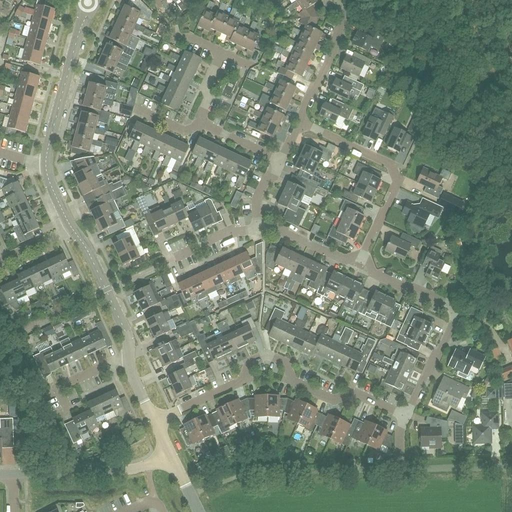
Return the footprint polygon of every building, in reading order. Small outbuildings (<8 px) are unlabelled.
[(3,0),(6,1),(3,6),(8,9),(13,0),(3,0)] [(37,0),(34,16),(52,21),(55,10),(46,7),(46,0),(44,0),(37,0)] [(150,0),(157,10),(162,6),(165,10),(170,7),(164,0),(150,0)] [(179,0),(172,0),(175,3),(176,3),(181,11),(185,8),(181,2),(180,2),(179,1),(180,0),(179,0)] [(299,0),(296,2),(288,8),(291,12),(299,6),(303,12),(299,14),(302,19),(319,17),(312,6),(318,2),(320,0),(299,0)] [(210,29),(216,16),(210,13),(214,4),(210,2),(205,11),(197,27),(204,30),(202,33),(207,36),(209,32),(210,29)] [(220,37),(221,34),(229,18),(222,15),(227,6),(222,3),(218,13),(216,16),(210,29),(216,32),(215,35),(220,37)] [(120,17),(136,24),(139,18),(148,22),(150,18),(141,14),(141,13),(125,6),(122,12),(118,11),(116,15),(120,17)] [(230,42),(239,23),(233,20),(238,11),(233,8),(229,18),(221,34),(227,37),(226,40),(230,42)] [(49,32),(52,21),(34,16),(31,27),(49,32)] [(145,29),(136,24),(120,17),(117,23),(113,21),(111,26),(114,28),(131,35),(134,29),(143,33),(145,29)] [(240,51),(241,47),(249,31),(243,28),(247,19),(242,17),(239,23),(230,42),(237,45),(235,49),(240,51)] [(301,37),(317,45),(320,38),(323,40),(325,35),(322,34),(314,30),(319,17),(302,19),(300,24),(306,27),(303,33),(294,28),(291,33),(301,37)] [(241,47),(247,50),(246,54),(251,56),(252,53),(260,36),(253,33),(258,24),(253,22),(249,31),(241,47)] [(166,27),(160,24),(156,34),(162,36),(166,27)] [(46,43),(49,32),(31,27),(28,38),(46,43)] [(122,48),(134,53),(140,40),(131,35),(114,28),(112,34),(108,32),(106,37),(109,39),(123,46),(122,48)] [(378,50),(384,37),(372,32),(369,38),(358,33),(352,44),(368,52),(371,46),(378,50)] [(9,33),(8,38),(6,44),(12,46),(15,35),(9,33)] [(320,46),(317,45),(301,37),(298,43),(289,39),(286,44),(295,48),(312,55),(315,49),(318,51),(320,46)] [(43,54),(46,43),(28,38),(25,49),(43,54)] [(134,53),(122,48),(121,51),(107,44),(104,51),(101,49),(98,54),(102,55),(118,63),(125,66),(127,67),(130,61),(134,53)] [(315,57),(312,55),(295,48),(293,54),(283,50),(281,55),(290,59),(307,66),(310,60),(313,62),(315,57)] [(40,66),(43,54),(25,49),(22,61),(40,66)] [(181,63),(196,70),(201,60),(185,52),(183,58),(174,54),(172,59),(180,63),(181,63)] [(371,60),(361,56),(362,55),(354,52),(351,58),(347,56),(341,68),(359,76),(364,65),(368,67),(371,60)] [(125,66),(118,63),(102,55),(99,61),(95,60),(93,65),(97,66),(113,74),(116,67),(125,72),(127,68),(127,67),(125,66)] [(310,68),(307,66),(290,59),(287,65),(278,61),(276,66),(281,68),(278,73),(292,80),(294,74),(302,78),(305,71),(308,73),(310,68)] [(192,81),(196,70),(181,63),(180,63),(178,69),(169,64),(167,69),(176,73),(192,81)] [(19,84),(37,88),(40,77),(22,72),(19,84)] [(171,84),(187,91),(192,81),(176,73),(173,79),(164,75),(161,73),(159,78),(164,80),(171,84)] [(364,85),(352,80),(344,76),(341,82),(336,80),(330,92),(347,99),(350,93),(358,97),(364,85)] [(86,95),(103,99),(105,93),(115,95),(118,84),(106,81),(104,87),(89,83),(87,90),(84,89),(82,94),(86,95)] [(275,92),(291,100),(294,94),(298,95),(300,90),(296,89),(280,81),(277,88),(268,83),(266,88),(275,92)] [(34,100),(37,88),(19,84),(16,95),(34,100)] [(166,94),(182,101),(187,91),(171,84),(168,89),(159,85),(157,90),(159,91),(166,94)] [(295,101),(291,100),(275,92),(272,98),(263,94),(261,99),(272,104),(286,111),(289,104),(292,106),(295,101)] [(161,104),(177,112),(182,101),(166,94),(163,100),(155,95),(152,100),(161,104)] [(31,111),(34,100),(16,95),(13,106),(31,111)] [(113,102),(103,99),(86,95),(84,101),(81,100),(79,106),(83,107),(98,111),(97,113),(109,117),(110,113),(100,111),(102,104),(112,107),(113,102)] [(270,109),(272,104),(261,99),(258,105),(267,109),(264,115),(255,111),(253,115),(262,120),(278,127),(281,121),(285,123),(287,118),(284,116),(270,109)] [(353,109),(340,103),(337,109),(325,104),(319,115),(336,123),(339,117),(348,121),(350,116),(353,118),(356,111),(353,110),(353,109)] [(132,113),(133,108),(123,105),(121,114),(130,117),(132,113)] [(28,122),(31,111),(13,106),(10,117),(28,122)] [(379,134),(384,137),(394,117),(395,113),(390,111),(388,115),(384,112),(383,115),(374,111),(362,136),(375,141),(379,134)] [(109,117),(97,113),(96,116),(81,112),(80,119),(76,118),(75,123),(78,124),(96,129),(97,122),(107,125),(109,117)] [(25,133),(28,122),(10,117),(7,128),(25,133)] [(417,135),(423,123),(420,122),(421,120),(414,117),(407,130),(409,131),(405,133),(395,129),(386,147),(399,153),(401,147),(408,150),(414,138),(413,137),(414,133),(417,135)] [(282,129),(278,127),(262,120),(259,126),(250,122),(248,126),(257,131),(273,138),(276,132),(280,133),(282,129)] [(140,144),(147,128),(137,123),(129,139),(135,142),(131,150),(136,153),(140,144)] [(105,131),(96,129),(78,124),(76,131),(73,130),(71,135),(75,136),(92,140),(94,134),(104,136),(105,131)] [(147,128),(140,144),(146,146),(142,155),(146,157),(150,149),(158,133),(147,128)] [(150,149),(156,151),(152,160),(157,162),(161,153),(168,137),(158,133),(150,149)] [(102,143),(92,140),(75,136),(73,142),(70,141),(68,146),(72,147),(72,148),(89,152),(91,145),(101,148),(102,143)] [(161,153),(166,156),(162,165),(167,167),(171,158),(178,142),(168,137),(161,153)] [(203,159),(210,144),(200,139),(192,154),(198,157),(194,166),(199,168),(203,159)] [(178,142),(171,158),(177,161),(172,170),(177,172),(181,163),(182,163),(189,147),(178,142)] [(213,164),(220,148),(210,144),(203,159),(208,162),(204,171),(209,173),(213,164)] [(300,157),(318,165),(321,159),(329,163),(334,152),(320,146),(317,151),(305,146),(300,157)] [(223,169),(231,153),(220,148),(213,164),(219,167),(215,176),(219,178),(223,169)] [(234,174),(241,158),(231,153),(223,169),(229,172),(225,181),(230,183),(234,174)] [(79,185),(96,178),(96,177),(101,175),(97,164),(94,157),(70,162),(75,174),(74,175),(79,185)] [(316,170),(318,165),(300,157),(295,168),(300,170),(298,175),(323,187),(326,182),(322,180),(318,178),(320,174),(319,172),(316,170)] [(234,174),(239,177),(235,185),(240,188),(244,179),(252,163),(241,158),(234,174)] [(358,184),(376,192),(381,181),(380,180),(383,175),(372,170),(358,164),(353,174),(361,178),(358,184)] [(438,199),(443,189),(438,187),(442,178),(423,169),(417,183),(426,187),(424,193),(438,199)] [(0,186),(6,199),(22,191),(18,182),(10,186),(7,180),(0,177),(0,186)] [(97,199),(112,192),(106,181),(99,184),(96,178),(79,185),(81,190),(80,190),(79,191),(81,196),(83,196),(93,191),(97,199)] [(201,191),(203,187),(192,182),(190,186),(201,191)] [(303,182),(300,188),(288,182),(283,193),(301,202),(309,206),(316,189),(311,186),(312,184),(308,182),(307,184),(303,182)] [(371,203),(376,192),(358,184),(355,190),(351,188),(349,193),(344,191),(342,196),(356,203),(359,198),(371,203)] [(10,208),(26,201),(22,191),(6,199),(10,208)] [(112,192),(97,199),(100,207),(91,211),(96,222),(119,211),(114,201),(115,200),(112,192)] [(171,206),(178,223),(188,218),(187,216),(188,216),(184,208),(179,197),(176,192),(172,193),(177,204),(171,206)] [(301,202),(283,193),(278,205),(288,209),(282,220),(298,228),(306,212),(298,208),(301,202)] [(161,211),(169,227),(178,223),(171,206),(166,196),(162,198),(167,208),(161,211)] [(444,208),(428,201),(422,198),(419,204),(413,205),(408,203),(403,213),(410,217),(408,223),(410,224),(410,225),(410,226),(410,227),(410,228),(410,229),(410,230),(411,231),(412,232),(413,233),(414,233),(415,234),(416,234),(417,234),(418,234),(419,234),(420,233),(422,233),(422,232),(423,231),(424,230),(422,229),(429,215),(438,219),(444,208)] [(458,213),(463,203),(452,198),(447,208),(458,213)] [(197,212),(205,228),(215,223),(211,216),(217,213),(211,201),(209,199),(204,201),(207,207),(197,212)] [(359,229),(365,217),(360,215),(363,208),(356,205),(345,200),(340,211),(345,213),(342,221),(359,229)] [(14,217),(31,210),(26,201),(10,208),(14,217)] [(155,224),(159,232),(169,227),(161,211),(159,206),(149,211),(148,210),(142,213),(149,227),(155,224)] [(205,228),(197,212),(195,208),(189,211),(187,207),(184,208),(188,216),(187,216),(188,218),(195,233),(205,228)] [(19,226),(35,219),(31,210),(14,217),(19,226)] [(119,211),(96,222),(101,232),(107,229),(109,235),(125,228),(118,212),(119,211)] [(19,226),(13,229),(17,238),(19,244),(26,241),(23,236),(30,232),(39,228),(35,219),(19,226)] [(342,221),(338,228),(333,225),(328,236),(339,241),(346,244),(349,238),(354,240),(359,229),(342,221)] [(118,242),(113,245),(118,255),(135,247),(131,237),(136,235),(133,229),(126,232),(116,236),(119,242),(118,242)] [(30,232),(23,236),(26,241),(33,237),(30,232)] [(420,242),(408,236),(408,235),(402,233),(399,241),(392,237),(385,251),(404,260),(411,246),(417,249),(420,242)] [(356,253),(359,250),(352,244),(349,247),(356,253)] [(135,247),(118,255),(123,266),(129,263),(132,262),(135,267),(148,261),(145,255),(140,257),(135,247)] [(431,247),(422,267),(428,270),(426,275),(437,280),(445,262),(439,259),(442,252),(431,247)] [(285,269),(293,253),(283,248),(280,254),(274,251),(273,253),(268,251),(266,255),(266,267),(272,270),(275,265),(285,269)] [(236,257),(244,273),(252,270),(254,275),(263,275),(263,258),(255,258),(250,260),(247,253),(236,257)] [(295,274),(302,257),(293,253),(285,269),(291,272),(289,276),(293,278),(295,274)] [(54,259),(61,275),(71,271),(63,254),(54,259)] [(239,276),(244,273),(236,257),(227,262),(236,282),(241,280),(239,276)] [(302,257),(295,274),(305,278),(312,262),(302,257)] [(52,279),(61,275),(54,259),(45,263),(52,279)] [(231,285),(236,282),(227,262),(217,267),(225,282),(229,280),(231,285)] [(312,262),(305,278),(310,281),(308,287),(312,289),(317,291),(326,272),(327,272),(328,268),(323,266),(322,267),(312,262)] [(43,283),(52,279),(45,263),(36,267),(43,283)] [(34,288),(43,283),(36,267),(27,271),(34,288)] [(220,284),(225,282),(217,267),(207,271),(217,291),(223,288),(220,284)] [(25,292),(34,288),(27,271),(17,276),(19,279),(25,292)] [(207,271),(198,276),(205,291),(207,296),(217,291),(207,271)] [(326,272),(317,291),(316,294),(327,299),(330,292),(336,295),(344,277),(334,272),(333,275),(327,272),(326,272)] [(198,276),(188,280),(198,301),(208,297),(207,296),(205,291),(198,276)] [(287,290),(288,288),(292,280),(293,278),(289,276),(283,288),(287,290)] [(344,277),(336,295),(333,300),(339,302),(341,297),(345,299),(354,281),(344,277)] [(27,295),(25,292),(19,279),(10,284),(17,300),(27,295)] [(176,296),(178,300),(181,306),(183,310),(189,307),(186,301),(190,299),(193,305),(199,303),(198,301),(188,280),(178,285),(182,293),(176,296)] [(138,302),(157,293),(152,281),(142,286),(141,283),(133,287),(136,292),(134,293),(138,302)] [(350,302),(348,308),(352,310),(358,313),(369,291),(362,289),(364,286),(354,281),(345,299),(350,302)] [(17,300),(10,284),(0,288),(1,290),(0,290),(0,301),(2,305),(7,303),(8,304),(16,311),(21,309),(17,300)] [(369,291),(358,313),(365,316),(366,313),(370,315),(372,312),(377,314),(378,314),(386,296),(376,292),(375,294),(369,291)] [(178,300),(176,296),(176,294),(162,301),(161,297),(159,298),(157,293),(138,302),(142,311),(157,304),(160,303),(162,308),(166,306),(178,300)] [(234,303),(244,298),(241,293),(232,297),(234,303)] [(69,300),(66,294),(60,297),(61,297),(63,303),(69,300)] [(378,314),(377,314),(375,321),(385,325),(384,325),(391,328),(396,317),(390,314),(396,301),(386,296),(378,314)] [(224,307),(234,303),(232,297),(222,302),(224,307)] [(169,312),(181,306),(178,300),(166,306),(169,312)] [(45,312),(39,301),(34,304),(39,314),(45,312)] [(410,328),(428,336),(433,326),(420,320),(423,314),(411,308),(408,315),(406,319),(413,322),(410,328)] [(279,342),(288,324),(281,321),(285,313),(275,309),(265,330),(270,333),(269,336),(269,337),(279,342)] [(335,321),(338,315),(330,312),(328,316),(332,318),(332,319),(335,321)] [(150,330),(166,322),(162,313),(146,320),(150,330)] [(309,334),(301,330),(302,328),(303,329),(308,319),(307,317),(304,315),(302,321),(290,347),(301,352),(309,334)] [(238,331),(245,346),(255,341),(251,331),(256,328),(251,318),(241,322),(244,328),(238,331)] [(290,347),(302,321),(298,319),(294,327),(288,324),(279,342),(290,347)] [(245,346),(238,331),(232,334),(228,326),(229,325),(227,320),(221,322),(235,351),(237,352),(242,350),(241,348),(245,346)] [(89,335),(97,351),(106,347),(102,337),(107,335),(102,322),(96,324),(99,330),(89,335)] [(166,322),(150,330),(155,339),(170,331),(166,322)] [(191,327),(190,325),(189,322),(176,328),(178,333),(191,327)] [(234,351),(235,351),(221,322),(216,325),(218,330),(219,330),(223,338),(218,340),(214,334),(224,356),(228,354),(229,356),(234,353),(234,351)] [(224,356),(214,334),(208,337),(209,338),(206,339),(204,334),(201,335),(194,323),(193,324),(190,325),(191,327),(194,333),(196,338),(203,353),(209,350),(214,361),(216,360),(217,361),(223,359),(222,357),(224,356)] [(428,336),(410,328),(403,324),(399,334),(397,333),(394,340),(396,341),(407,346),(407,347),(418,352),(421,345),(423,346),(428,336)] [(309,334),(301,352),(312,357),(313,353),(325,327),(323,326),(319,328),(316,334),(318,335),(317,338),(315,337),(309,334)] [(181,339),(194,333),(191,327),(178,333),(181,339)] [(324,358),(332,340),(323,336),(325,334),(326,335),(329,329),(325,327),(313,353),(324,358)] [(332,340),(324,358),(334,363),(349,330),(345,328),(339,341),(341,342),(340,344),(332,340)] [(346,344),(347,345),(354,332),(349,330),(334,363),(345,368),(353,350),(345,346),(346,344)] [(88,355),(97,351),(89,335),(80,339),(88,355)] [(79,360),(88,355),(80,339),(71,343),(79,360)] [(175,351),(175,352),(181,349),(176,339),(171,342),(155,349),(159,359),(175,351)] [(511,351),(511,365),(500,370),(504,381),(511,377),(511,339),(508,342),(511,351)] [(69,364),(79,360),(71,343),(62,348),(69,364)] [(362,351),(361,354),(353,350),(345,368),(356,373),(356,371),(362,374),(367,363),(366,362),(372,350),(363,345),(361,351),(362,351)] [(392,360),(386,358),(405,367),(412,370),(420,354),(412,351),(400,345),(396,353),(395,354),(393,355),(391,359),(392,360)] [(495,362),(504,358),(499,345),(490,349),(495,362)] [(60,368),(53,352),(51,347),(39,353),(40,354),(33,357),(39,369),(48,365),(51,372),(60,368)] [(60,368),(69,364),(62,348),(53,352),(60,368)] [(179,360),(175,352),(175,351),(159,359),(164,368),(179,360)] [(484,357),(471,351),(468,357),(456,351),(449,366),(459,370),(456,376),(469,382),(471,381),(474,376),(473,374),(469,372),(471,365),(479,369),(484,357)] [(193,359),(197,357),(195,352),(182,358),(185,363),(193,359)] [(392,366),(389,373),(407,381),(412,370),(405,367),(386,358),(384,357),(382,361),(392,366)] [(195,365),(193,359),(185,363),(187,369),(195,365)] [(326,365),(324,374),(336,378),(339,369),(326,365)] [(211,384),(216,381),(210,368),(205,370),(211,384)] [(172,386),(187,378),(183,369),(168,377),(169,379),(168,379),(167,380),(170,385),(171,384),(172,386)] [(392,393),(394,388),(402,392),(407,381),(389,373),(386,381),(383,380),(379,388),(392,393)] [(484,388),(495,387),(494,377),(488,376),(484,381),(484,388)] [(465,399),(469,389),(444,377),(435,398),(434,397),(432,402),(433,403),(433,405),(445,410),(446,410),(449,405),(456,408),(461,397),(465,399)] [(187,378),(172,386),(174,389),(172,390),(176,398),(186,393),(185,391),(192,388),(187,378)] [(486,399),(496,399),(495,389),(485,389),(486,399)] [(106,395),(113,411),(123,407),(115,390),(106,395)] [(104,415),(113,411),(106,395),(97,399),(104,415)] [(254,411),(254,417),(258,417),(267,417),(267,396),(258,396),(258,399),(247,399),(250,411),(254,411)] [(285,411),(287,399),(277,399),(277,396),(267,396),(267,417),(269,417),(270,421),(279,421),(280,417),(280,411),(285,411)] [(104,415),(97,399),(87,403),(91,411),(95,420),(95,419),(97,423),(106,419),(104,415)] [(250,411),(247,399),(237,403),(236,401),(228,405),(236,424),(245,420),(245,421),(251,418),(250,411)] [(298,424),(307,405),(298,401),(297,404),(287,399),(285,411),(284,413),(288,415),(286,419),(289,420),(298,424)] [(229,428),(236,424),(228,405),(219,409),(220,410),(212,414),(217,426),(221,435),(230,431),(229,428)] [(317,426),(322,415),(314,411),(315,409),(307,405),(298,424),(305,428),(305,430),(311,433),(315,425),(317,426)] [(97,423),(95,419),(95,420),(91,411),(82,415),(89,431),(99,427),(97,423)] [(195,420),(204,439),(212,435),(210,430),(217,426),(212,414),(204,418),(203,416),(195,420)] [(474,444),(491,443),(490,429),(498,429),(497,414),(483,414),(483,426),(473,427),(474,444)] [(80,435),(89,431),(82,415),(72,419),(77,428),(71,431),(76,440),(73,442),(77,450),(82,447),(80,443),(83,441),(80,435)] [(331,439),(339,420),(331,416),(330,419),(322,415),(317,426),(320,427),(317,433),(318,436),(321,437),(322,435),(331,439)] [(421,449),(441,448),(441,438),(449,438),(448,422),(437,419),(427,417),(425,424),(430,425),(430,428),(421,429),(421,449)] [(0,458),(2,458),(1,444),(8,444),(8,433),(13,433),(13,419),(0,419),(0,424),(0,428),(0,458)] [(351,438),(359,421),(354,419),(350,428),(347,427),(348,424),(339,420),(331,439),(347,447),(351,438)] [(195,443),(204,439),(195,420),(186,424),(187,427),(180,430),(187,447),(195,443)] [(367,445),(376,427),(368,423),(367,425),(359,421),(351,438),(367,445)] [(391,449),(393,445),(392,437),(384,433),(385,431),(376,427),(367,445),(379,451),(382,445),(391,449)]
